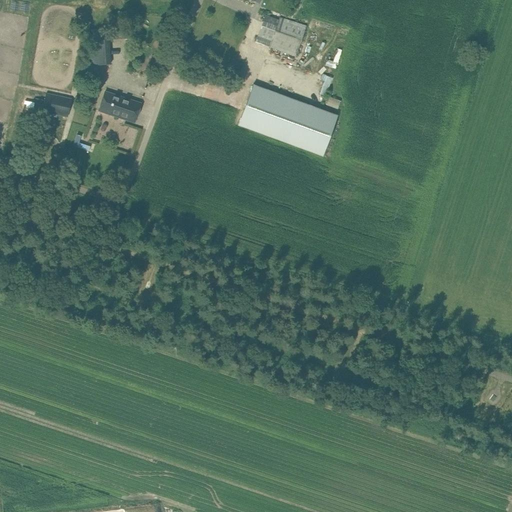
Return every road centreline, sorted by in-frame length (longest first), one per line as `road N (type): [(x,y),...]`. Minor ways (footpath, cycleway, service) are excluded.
road 1 (unknown): [(511,376),(0,208)]
road 2 (unclassified): [(0,167),(100,199),(124,185),(199,0)]
